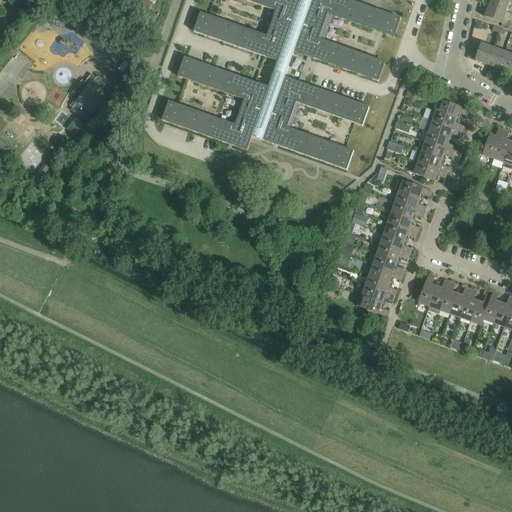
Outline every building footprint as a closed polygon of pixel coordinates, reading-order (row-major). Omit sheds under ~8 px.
[(169,102),(162,122),(166,123),(229,145),(234,147),(248,152),(253,138),(262,141),(274,145),(280,147),(347,171),(354,152),(346,149),(288,129),(297,104),(354,124),(363,127),(370,108),(362,106),(302,84),(299,83),(285,78),(294,53),(308,57),(312,59),(379,83),(385,63),(377,60),(319,40),(328,15),(386,36),(394,38),(401,19),(393,16),(346,0),(241,0),(276,12),(267,37),(209,16),(201,14),(194,33),(260,56),(264,57),(264,58),(278,63),(269,88),(255,83),(254,83),(250,82),(242,78),(185,58),(178,77),(186,80),(244,101),(236,126),(177,105),(169,102)] [(508,0),(491,0),(489,6),(507,12),(511,1),(508,0)] [(507,12),(489,6),(485,18),(502,24),(507,12)] [(475,62),(487,66),(493,48),(481,44),(475,62)] [(505,52),(493,48),(487,66),(499,70),(505,52)] [(511,68),(511,54),(505,52),(499,70),(510,74),(511,68)] [(115,84),(119,79),(114,75),(110,80),(115,84)] [(72,109),(73,108),(80,114),(67,130),(67,131),(68,130),(75,136),(74,136),(75,136),(111,90),(111,89),(110,90),(98,80),(96,79),(97,78),(96,78),(96,79),(93,77),(89,82),(92,84),(90,86),(84,81),(72,96),(78,101),(77,103),(74,101),(70,106),(73,108),(72,109)] [(469,111),(441,101),(437,112),(456,119),(458,114),(467,117),(469,111)] [(456,119),(437,112),(432,110),(429,121),(462,133),(464,127),(455,124),(456,119)] [(462,133),(429,121),(425,131),(430,133),(449,140),(451,135),(460,138),(462,133)] [(397,123),(395,129),(402,131),(404,126),(397,123)] [(504,131),(499,129),(496,138),(490,136),(483,156),(494,159),(504,131)] [(509,133),(504,131),(494,159),(504,163),(511,144),(506,142),(509,133)] [(449,140),(430,133),(426,143),(454,153),(456,148),(447,145),(449,140)] [(454,153),(426,143),(421,142),(418,152),(422,154),(442,160),(443,155),(452,159),(454,153)] [(390,143),(388,150),(394,152),(396,145),(390,143)] [(442,160),(422,154),(419,164),(447,174),(449,169),(440,165),(442,160)] [(447,174),(419,164),(415,175),(434,182),(436,176),(445,179),(447,174)] [(49,170),(44,166),(34,178),(39,182),(49,170)] [(410,185),(401,182),(399,181),(396,192),(400,193),(419,200),(421,195),(430,198),(432,193),(421,189),(410,185)] [(361,193),(358,202),(360,202),(365,204),(368,195),(361,193)] [(419,200),(400,193),(396,204),(424,214),(426,208),(417,205),(419,200)] [(363,215),(366,205),(365,204),(360,202),(356,213),(363,215)] [(424,214),(396,204),(393,214),(412,221),(414,216),(423,219),(424,214)] [(412,221),(393,214),(389,224),(417,234),(419,229),(410,226),(412,221)] [(355,215),(352,223),(365,228),(368,219),(355,215)] [(417,234),(389,224),(385,235),(404,242),(406,237),(415,240),(417,234)] [(404,242),(385,235),(381,245),(410,255),(412,250),(403,247),(404,242)] [(410,255),(381,245),(378,256),(397,263),(399,257),(408,261),(410,255)] [(397,263),(378,256),(374,266),(402,276),(404,271),(395,268),(397,263)] [(402,276),(374,266),(370,276),(390,283),(391,278),(400,281),(402,276)] [(429,275),(419,304),(430,307),(437,288),(432,286),(435,277),(429,275)] [(390,283),(370,276),(367,287),(395,297),(397,291),(388,288),(390,283)] [(450,283),(445,281),(442,290),(437,288),(430,307),(440,311),(450,283)] [(456,285),(450,283),(440,311),(451,315),(457,296),(452,294),(456,285)] [(395,297),(367,287),(363,297),(382,304),(384,299),(393,302),(395,297)] [(471,290),(466,288),(463,297),(457,296),(451,315),(461,319),(471,290)] [(476,292),(471,290),(461,319),(471,322),(478,303),(473,301),(476,292)] [(492,298),(486,296),(483,305),(478,303),(471,322),(482,326),(494,292),(492,298)] [(499,294),(494,292),(482,326),(484,320),(494,324),(501,305),(496,303),(499,294)] [(382,304),(363,297),(359,308),(388,318),(390,312),(381,309),(382,304)] [(511,307),(511,298),(509,298),(506,306),(501,305),(494,324),(505,328),(511,307)]
